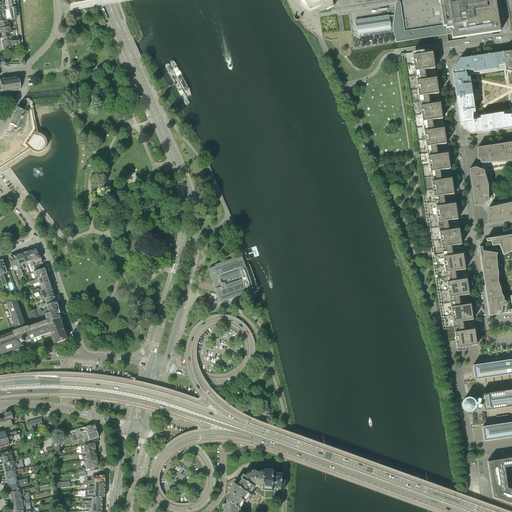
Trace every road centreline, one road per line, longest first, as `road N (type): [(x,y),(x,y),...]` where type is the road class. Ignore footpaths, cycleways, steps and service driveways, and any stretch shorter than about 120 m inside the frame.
road 1 (secondary): [(162,368),(192,266),(195,213),(109,0)]
road 2 (secondary): [(102,0),(180,185),(183,236),(158,337)]
road 3 (primary): [(246,427),(204,397),(188,363),(200,325),(215,318),(241,325),(251,353),(233,378),(211,381),(162,368)]
road 4 (primary): [(161,434),(194,446),(211,472),(207,497),(187,510),(156,495),(157,461),(189,435),(243,434)]
road 5 (primary): [(246,427),(115,386),(0,384)]
road 6 (primary): [(482,511),(246,427)]
road 7 (primary): [(0,392),(98,392),(243,434)]
road 8 (primary): [(243,434),(459,511)]
road 9 (residential): [(454,145),(440,51),(511,41)]
road 10 (tertiary): [(78,356),(39,239)]
